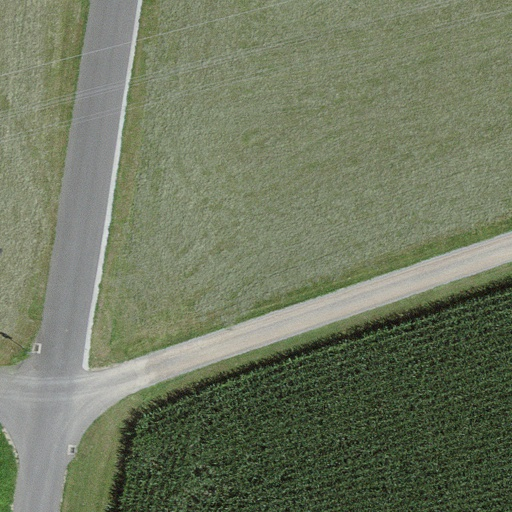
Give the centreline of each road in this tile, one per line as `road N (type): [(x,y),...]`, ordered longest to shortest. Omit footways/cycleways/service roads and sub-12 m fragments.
road 1 (track): [(45,405),(511,238)]
road 2 (unclassified): [(114,0),(45,405)]
